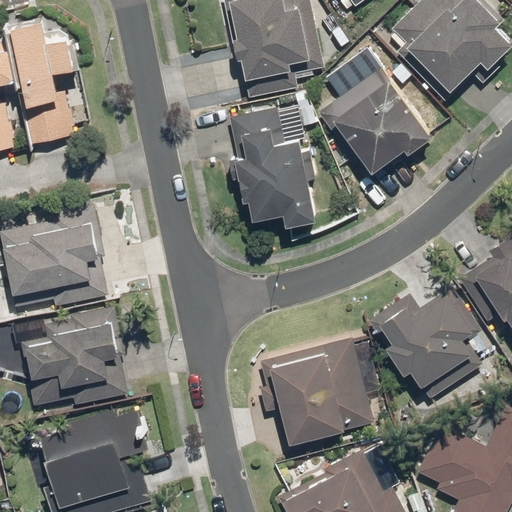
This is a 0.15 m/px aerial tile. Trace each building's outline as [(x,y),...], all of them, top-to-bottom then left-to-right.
[(230,0),(251,92),(303,80),(298,55),(319,50),(307,0),(230,0)] [(416,0),(395,20),(399,24),(393,30),(406,43),(402,46),(448,96),(460,85),(457,82),(489,54),(495,61),(511,45),(511,27),(504,19),(509,15),(495,0),(416,0)] [(0,146),(21,142),(9,74),(27,71),(39,139),(78,132),(65,60),(85,57),(79,24),(59,28),(55,11),(20,17),(23,38),(0,42),(0,146)] [(341,72),(351,86),(323,107),(372,172),(413,140),(417,146),(441,128),(406,82),(401,86),(383,62),(371,71),(361,57),(341,72)] [(320,115),(306,87),(293,94),(307,122),(320,115)] [(282,104),(234,112),(248,195),(252,194),(256,213),(286,208),(288,218),(324,212),(310,128),(286,132),(282,104)] [(57,304),(115,292),(109,266),(100,268),(97,254),(109,252),(100,206),(5,226),(17,286),(52,279),(57,304)] [(511,234),(494,245),(497,251),(462,273),(488,316),(500,309),(511,329),(511,234)] [(482,323),(458,282),(424,302),(416,289),(376,313),(409,369),(418,364),(427,380),(483,347),(472,329),(482,323)] [(80,399),(135,384),(113,301),(48,318),(51,329),(24,336),(41,401),(79,391),(80,399)] [(388,388),(376,332),(266,355),(276,403),(250,409),(261,462),(313,451),(310,436),(380,422),(374,391),(388,388)] [(472,434),(444,420),(420,466),(445,479),(442,485),(463,496),(454,511),(508,511),(511,506),(511,400),(511,401),(492,440),(474,430),(472,434)] [(69,423),(46,430),(68,511),(104,511),(158,497),(144,445),(156,441),(145,403),(123,409),(122,404),(68,418),(69,423)] [(0,473),(9,472),(0,433),(0,473)] [(381,511),(388,509),(390,511),(391,511),(409,502),(398,483),(405,479),(383,439),(367,448),(366,446),(282,494),(292,511),(381,511)]
